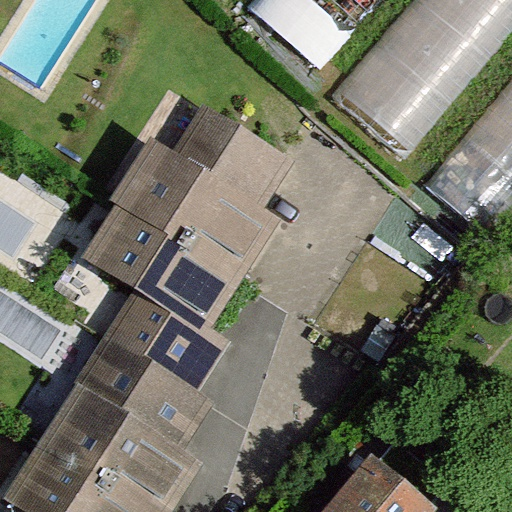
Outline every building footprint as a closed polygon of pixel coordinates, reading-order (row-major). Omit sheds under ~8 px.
[(271,0),(266,7),(334,63),(385,0),(271,0)] [(432,150),(511,46),(511,0),(428,0),(357,93),(432,150)] [(511,94),(442,183),(500,229),(511,212),(511,94)] [(25,511),(170,511),(200,466),(184,456),(218,404),(202,394),(234,345),(213,331),(281,224),(266,214),(296,168),(213,114),(181,164),(160,150),(124,205),(132,210),(98,263),(149,296),(14,505),(25,511)] [(394,443),(336,511),(428,511),(449,488),(394,443)]
